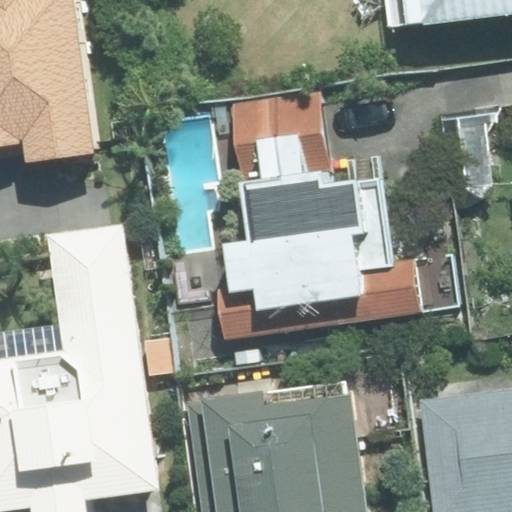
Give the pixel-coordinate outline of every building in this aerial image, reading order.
[(95,145),(76,0),(0,0),(0,157),(3,157),(95,145)] [(511,0),(419,0),(423,24),(511,12),(511,0)] [(237,336),(436,307),(428,255),(395,260),(382,173),(344,178),(330,86),(243,99),(263,234),(241,238),(248,281),(230,285),(237,336)] [(0,507),(181,484),(146,217),(68,228),(83,343),(0,355),(0,507)] [(211,511),(386,511),(370,389),(285,401),(283,387),(196,398),(211,511)] [(511,511),(511,387),(428,398),(443,511),(511,511)]
